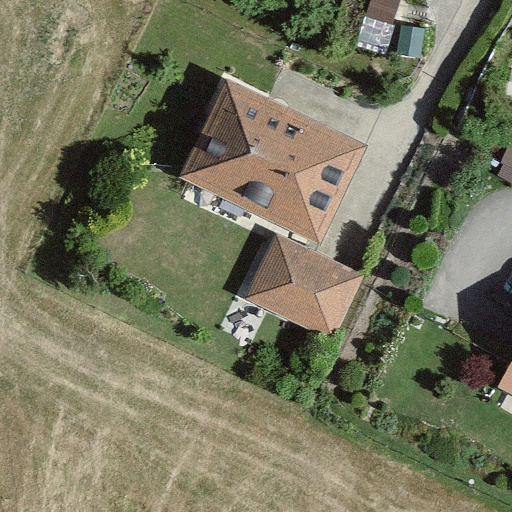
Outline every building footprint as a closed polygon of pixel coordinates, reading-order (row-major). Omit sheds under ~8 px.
[(402,6),(384,0),(375,0),(369,18),(395,27),(402,6)] [(424,61),(429,35),(408,30),(402,57),(424,61)] [(368,148),(226,85),(180,188),(322,251),(368,148)] [(364,281),(280,243),(251,307),(335,345),(364,281)] [(511,372),(500,395),(511,401),(511,372)]
